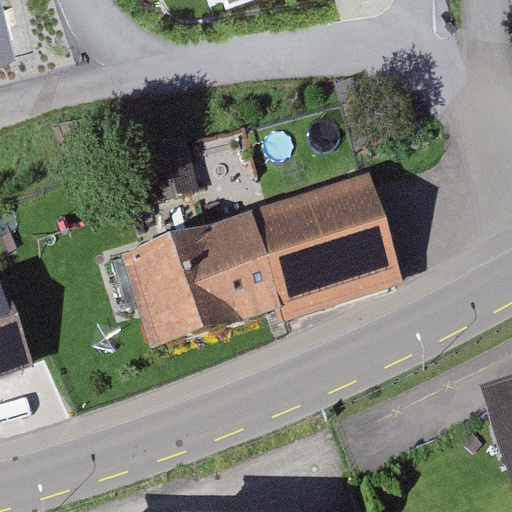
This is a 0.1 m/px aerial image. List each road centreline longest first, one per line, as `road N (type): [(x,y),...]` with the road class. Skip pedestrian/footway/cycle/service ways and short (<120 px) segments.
road 1 (tertiary): [(0,489),(291,388),(411,335),(511,278)]
road 2 (residential): [(87,0),(105,38),(143,63),(317,51),(409,61),(466,88),(511,155)]
